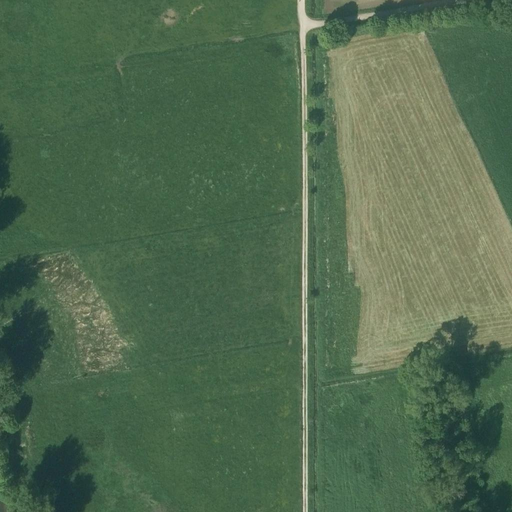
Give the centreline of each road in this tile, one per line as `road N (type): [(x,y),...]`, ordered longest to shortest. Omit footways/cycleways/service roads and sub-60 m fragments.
road 1 (track): [(303,26),(305,511)]
road 2 (track): [(461,0),(303,26)]
